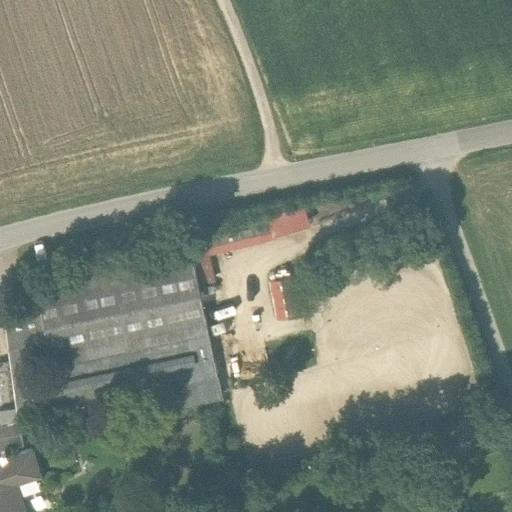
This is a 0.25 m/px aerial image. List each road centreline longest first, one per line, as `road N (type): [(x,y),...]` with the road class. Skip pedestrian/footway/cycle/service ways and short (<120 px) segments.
road 1 (tertiary): [(427,151),(0,243)]
road 2 (unclassified): [(511,399),(427,151)]
road 3 (track): [(222,0),(258,89),(278,180)]
